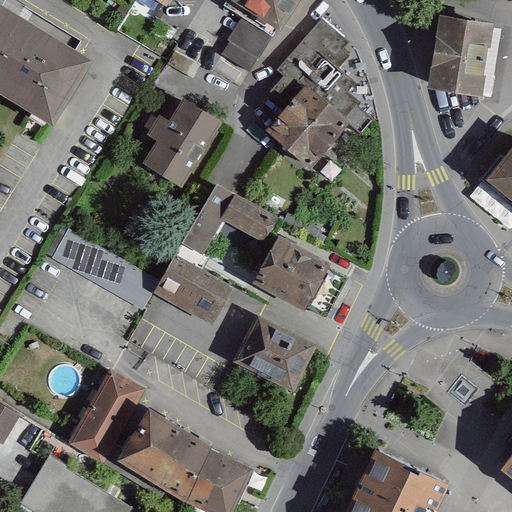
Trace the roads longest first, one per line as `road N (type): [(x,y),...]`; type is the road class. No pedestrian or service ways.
road 1 (residential): [(49,0),(116,54),(0,233)]
road 2 (residential): [(292,511),(347,390),(414,300)]
road 3 (tertiary): [(363,0),(396,70),(431,232)]
